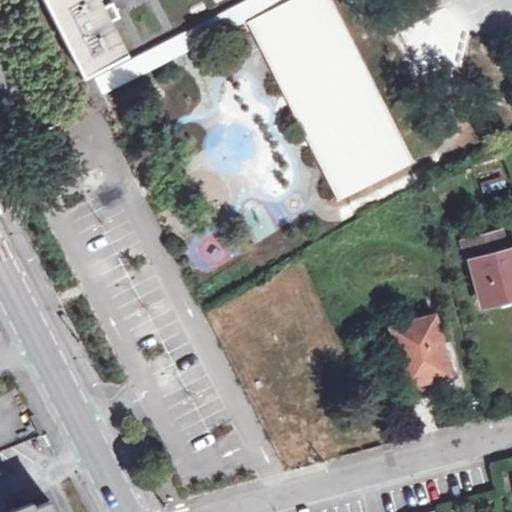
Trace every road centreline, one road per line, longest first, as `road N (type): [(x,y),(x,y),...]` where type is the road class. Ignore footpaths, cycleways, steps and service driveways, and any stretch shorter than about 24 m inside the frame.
road 1 (residential): [(218,511),(511,430)]
road 2 (residential): [(0,268),(130,511)]
